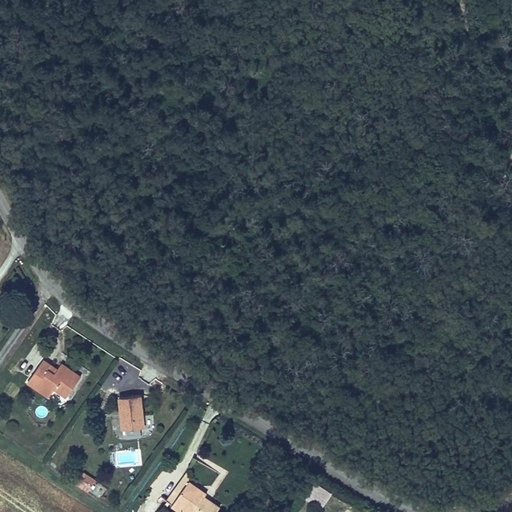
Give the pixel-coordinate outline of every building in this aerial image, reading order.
[(56,384),(68,392),(78,378),(59,364),(54,370),(51,375),(45,371),(49,367),(41,360),(25,382),(48,397),(52,390),(56,384)] [(51,375),(54,370),(49,367),(45,371),(51,375)] [(64,399),(68,392),(56,384),(52,390),(64,399)] [(140,394),(118,396),(121,429),(142,427),(140,394)] [(81,476),(93,484),(97,479),(84,471),(81,476)] [(76,484),(88,492),(93,484),(81,476),(76,484)] [(170,508),(186,485),(185,477),(165,504),(170,508)] [(97,483),(92,494),(101,499),(107,489),(97,483)] [(322,509),(332,492),(317,484),(308,502),(322,509)] [(204,496),(186,485),(170,508),(165,504),(158,511),(182,511),(214,511),(216,511),(202,500),(204,496)]
